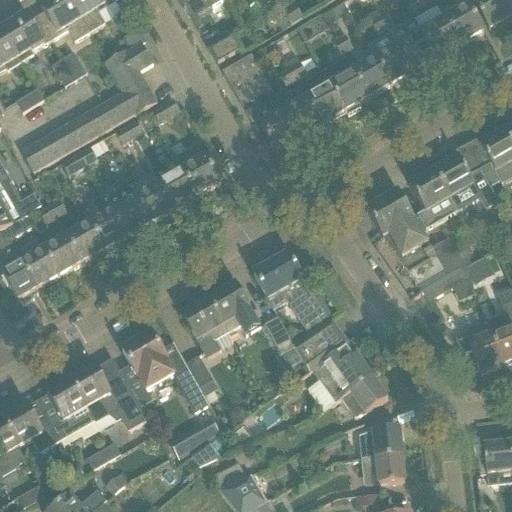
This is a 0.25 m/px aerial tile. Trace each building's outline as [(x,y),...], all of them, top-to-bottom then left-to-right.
[(89,37),(81,23),(66,0),(58,0),(40,11),(46,21),(39,25),(51,46),(68,36),(74,47),(89,37)] [(66,0),(81,23),(89,37),(105,28),(98,17),(115,6),(111,0),(66,0)] [(178,0),(184,9),(199,0),(206,0),(213,11),(226,3),(223,0),(178,0)] [(368,0),(373,9),(387,0),(368,0)] [(489,33),(511,19),(511,16),(502,0),(469,0),(473,5),(489,33)] [(511,0),(502,0),(511,16),(511,0)] [(295,9),(283,16),(290,28),(302,21),(295,9)] [(460,50),(483,37),(467,9),(444,22),(460,50)] [(377,39),(388,33),(380,18),(369,25),(377,39)] [(31,29),(26,20),(1,35),(21,67),(33,59),(32,57),(51,46),(39,25),(31,29)] [(439,68),(452,60),(453,57),(452,55),(460,50),(444,22),(421,35),(439,68)] [(137,34),(123,42),(130,54),(141,48),(144,46),(137,34)] [(7,75),(21,67),(1,35),(0,35),(0,76),(6,73),(7,75)] [(426,75),(439,68),(421,35),(398,49),(414,77),(422,72),(423,74),(426,75)] [(215,36),(204,43),(209,51),(220,44),(215,36)] [(342,58),(352,53),(344,38),(334,44),(342,58)] [(233,40),(209,54),(217,68),(241,54),(233,40)] [(117,89),(139,76),(153,68),(141,48),(130,54),(105,68),(117,89)] [(391,90),(414,77),(398,49),(375,62),(391,90)] [(76,86),(87,79),(74,58),(63,65),(76,86)] [(242,111),(242,110),(265,97),(271,94),(251,59),(222,76),(242,111)] [(368,103),(391,90),(375,62),(352,75),(368,103)] [(359,108),(368,103),(352,75),(345,63),(322,76),(323,78),(345,116),(346,116),(348,119),(361,112),(359,108)] [(65,92),(76,86),(63,65),(52,71),(65,92)] [(296,85),(306,79),(298,66),(289,71),(296,85)] [(286,91),(296,85),(289,71),(278,78),(286,91)] [(123,99),(145,86),(139,76),(117,89),(122,98),(123,99)] [(323,78),(322,76),(299,89),(322,129),(345,116),(323,78)] [(129,109),(151,96),(145,86),(123,99),(129,109)] [(322,129),(299,89),(298,89),(299,91),(276,104),(283,115),(299,143),(322,129)] [(22,118),(44,105),(38,94),(16,107),(22,118)] [(277,118),(260,128),(276,156),(286,150),(288,153),(300,146),(298,143),(299,143),(283,115),(276,104),(271,94),(265,97),(277,118)] [(134,119),(139,117),(156,107),(151,96),(129,109),(134,119)] [(124,125),(134,119),(129,109),(123,99),(122,98),(112,103),(124,125)] [(112,103),(102,109),(114,131),(124,125),(112,103)] [(153,116),(152,117),(158,129),(179,117),(172,105),(153,116)] [(104,137),(114,131),(102,109),(92,115),(104,137)] [(94,142),(104,137),(92,115),(82,121),(94,142)] [(84,148),(94,142),(82,121),(72,126),(84,148)] [(74,154),(84,148),(72,126),(62,132),(74,154)] [(136,126),(125,132),(133,144),(143,138),(136,126)] [(511,129),(503,135),(511,150),(511,129)] [(64,160),(74,154),(62,132),(52,138),(64,160)] [(125,132),(115,137),(122,150),(133,144),(125,132)] [(501,188),(511,181),(511,150),(503,135),(479,149),(487,163),(476,169),(482,180),(489,191),(499,185),(501,188)] [(54,166),(64,160),(52,138),(42,144),(54,166)] [(44,171),(54,166),(42,144),(32,150),(44,171)] [(34,177),(44,171),(32,150),(21,155),(34,177)] [(201,205),(211,199),(210,194),(220,188),(198,150),(175,163),(197,202),(197,201),(201,205)] [(90,152),(80,158),(87,170),(97,164),(90,152)] [(80,158),(62,168),(69,181),(87,170),(80,158)] [(497,206),(489,191),(482,180),(476,169),(466,175),(458,161),(433,175),(456,215),(480,202),(486,213),(497,206)] [(174,215),(197,202),(175,163),(152,176),(158,187),(174,215)] [(3,174),(0,175),(0,237),(5,234),(12,230),(25,223),(26,222),(25,222),(30,219),(29,217),(40,211),(36,204),(35,201),(36,201),(34,199),(20,206),(10,189),(12,187),(5,174),(4,174),(4,173),(3,174)] [(433,175),(409,189),(419,206),(424,215),(418,219),(426,233),(456,215),(433,175)] [(151,228),(174,215),(158,187),(135,200),(151,228)] [(129,190),(105,203),(111,214),(127,242),(151,228),(135,200),(129,190)] [(417,289),(421,295),(447,281),(430,252),(428,248),(421,237),(413,223),(408,213),(398,195),(366,214),(382,242),(408,277),(417,289)] [(105,255),(127,242),(111,214),(105,203),(103,199),(91,206),(100,221),(89,227),(105,255)] [(59,205),(49,211),(56,223),(66,218),(59,205)] [(49,211),(38,217),(45,230),(56,223),(49,211)] [(5,234),(0,237),(0,250),(11,244),(11,245),(31,233),(25,223),(12,230),(5,234)] [(500,241),(511,234),(511,230),(508,224),(494,231),(500,241)] [(82,268),(105,255),(89,227),(66,240),(82,268)] [(59,281),(82,268),(66,240),(43,253),(59,281)] [(36,242),(16,253),(39,293),(59,281),(43,253),(36,242)] [(430,252),(447,281),(462,272),(463,272),(447,243),(430,252)] [(11,244),(0,250),(0,263),(6,274),(2,277),(4,279),(3,280),(2,280),(7,289),(8,289),(9,288),(18,305),(19,304),(22,309),(34,302),(33,301),(31,297),(36,294),(39,293),(16,253),(11,245),(11,244)] [(310,376),(348,348),(301,283),(302,283),(288,259),(253,279),(274,314),(294,303),(318,335),(295,352),(310,376)] [(484,262),(465,273),(472,286),(492,275),(484,262)] [(428,306),(429,306),(468,283),(462,272),(447,281),(421,295),(428,306)] [(259,332),(244,307),(234,290),(208,305),(227,338),(241,330),(246,340),(259,332)] [(504,320),(486,327),(488,333),(491,340),(503,370),(511,365),(511,294),(497,300),(504,320)] [(207,362),(220,354),(215,345),(227,338),(208,305),(182,320),(207,362)] [(280,359),(294,351),(277,321),(263,328),(280,359)] [(467,342),(456,346),(465,358),(471,355),(480,378),(503,370),(491,340),(488,333),(486,327),(464,335),(467,342)] [(293,334),(292,345),(301,347),(302,336),(293,334)] [(161,355),(151,338),(122,355),(146,398),(174,381),(195,418),(209,410),(204,401),(199,392),(185,368),(173,348),(161,355)] [(347,349),(312,374),(320,385),(335,407),(341,403),(371,381),(356,359),(354,360),(347,349)] [(204,401),(217,393),(198,360),(185,368),(199,392),(204,401)] [(105,392),(103,388),(93,371),(70,384),(86,412),(99,405),(107,419),(117,413),(105,392)] [(365,419),(371,415),(387,404),(371,381),(341,403),(355,422),(365,419)] [(122,382),(105,392),(114,406),(117,413),(127,430),(130,435),(148,425),(144,420),(140,413),(122,382)] [(70,384),(47,398),(59,419),(48,425),(60,446),(82,433),(94,426),(86,412),(70,384)] [(299,384),(290,391),(295,398),(305,391),(299,384)] [(38,431),(26,410),(2,423),(18,451),(31,444),(39,458),(60,446),(48,425),(38,431)] [(2,423),(0,424),(0,473),(3,479),(13,473),(26,466),(22,459),(18,452),(18,451),(2,423)] [(211,424),(201,430),(209,446),(220,440),(211,424)] [(372,435),(358,441),(359,449),(361,464),(402,459),(399,432),(372,435)] [(487,488),(490,490),(511,487),(511,463),(510,447),(483,450),(484,462),(478,463),(480,480),(486,480),(487,488)] [(209,449),(191,462),(199,472),(219,463),(209,449)] [(93,475),(115,463),(109,452),(87,464),(93,475)] [(402,459),(361,464),(362,480),(372,479),(374,490),(405,486),(402,459)] [(239,468),(211,481),(219,496),(246,483),(245,482),(239,468)] [(113,500),(125,490),(125,489),(127,487),(120,478),(106,490),(113,500)] [(246,483),(219,496),(231,511),(257,511),(266,507),(250,480),(245,482),(246,483)] [(21,511),(26,511),(40,504),(45,501),(39,490),(17,503),(21,511)] [(56,511),(98,511),(103,508),(106,506),(97,494),(90,501),(79,510),(71,500),(56,511)]
